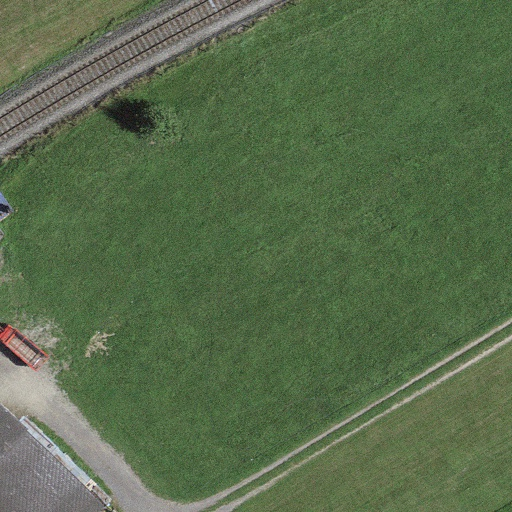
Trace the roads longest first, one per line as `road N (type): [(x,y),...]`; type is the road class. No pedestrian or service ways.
road 1 (track): [(200,511),(511,322)]
road 2 (track): [(0,374),(68,428),(143,511)]
